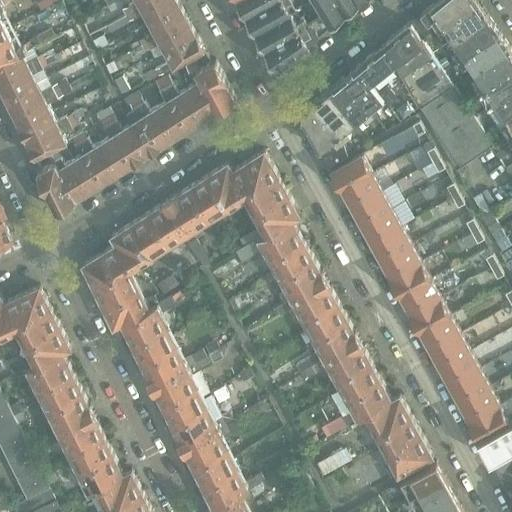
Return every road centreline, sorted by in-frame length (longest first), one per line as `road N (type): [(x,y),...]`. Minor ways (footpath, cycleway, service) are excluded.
road 1 (residential): [(495,511),(269,106)]
road 2 (residential): [(46,247),(179,511)]
road 3 (residential): [(46,247),(269,106)]
road 4 (residential): [(269,106),(397,0)]
road 5 (residential): [(269,106),(211,0)]
